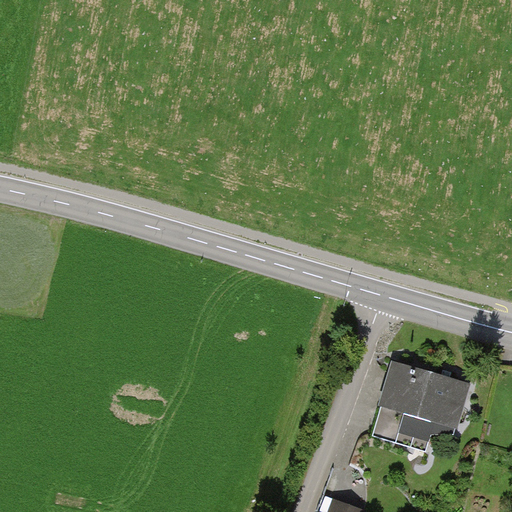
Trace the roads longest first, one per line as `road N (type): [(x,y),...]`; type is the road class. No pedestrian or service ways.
road 1 (tertiary): [(383,296),(0,188)]
road 2 (residential): [(301,511),(383,296)]
road 3 (tertiary): [(511,332),(383,296)]
